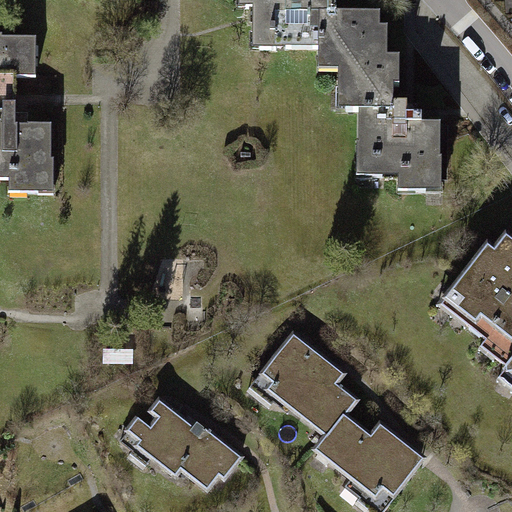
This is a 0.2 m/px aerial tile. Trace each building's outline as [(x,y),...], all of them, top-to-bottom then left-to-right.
[(318,0),(242,0),(246,59),(345,56),(344,107),(395,56),(396,14),(319,12),(318,0)] [(40,41),(0,41),(0,181),(9,181),(9,197),(61,197),(61,127),(18,127),(18,82),(39,82),(40,41)] [(400,113),(395,56),(344,107),(362,109),(363,195),(449,197),(447,112),(400,113)] [(511,291),(511,258),(485,241),(428,313),(503,368),(511,354),(511,305),(506,301),(511,291)] [(350,380),(296,340),(259,388),(330,441),(351,415),(362,406),(340,391),(350,380)] [(511,354),(503,368),(490,383),(511,402),(511,354)] [(251,461),(167,393),(127,442),(211,510),(251,461)] [(351,415),(330,441),(319,455),(379,504),(387,494),(400,505),(434,462),(384,422),(375,435),(351,415)]
